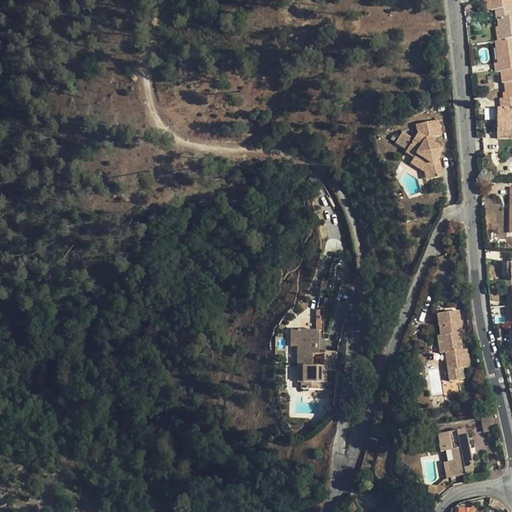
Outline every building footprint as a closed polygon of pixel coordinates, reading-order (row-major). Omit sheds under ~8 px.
[(508,99),(511,97),(511,13),(511,9),(511,8),(511,0),(489,0),(491,11),(495,11),(497,28),(499,41),(497,42),(494,42),(497,64),(493,64),(495,74),(500,73),(501,84),(506,83),(508,99)] [(511,97),(508,99),(499,100),(500,110),(511,110),(511,97)] [(511,110),(500,110),(485,110),(485,120),(497,120),(497,132),(511,132),(511,110)] [(429,168),(432,179),(442,176),(439,163),(435,160),(441,149),(432,143),(435,138),(435,137),(441,135),(438,120),(415,125),(417,133),(413,139),(402,132),(395,142),(415,155),(423,160),(421,163),(429,168)] [(425,180),(432,179),(429,168),(421,163),(423,160),(415,155),(410,164),(423,172),(425,180)] [(449,382),(464,380),(463,369),(470,367),(467,349),(462,350),(459,334),(462,333),(458,311),(436,314),(440,336),(437,336),(439,354),(445,353),(449,382)] [(318,330),(293,330),(293,340),(297,340),(297,347),(297,367),(301,367),(302,390),(323,390),(323,383),(326,383),(326,371),(338,370),(338,352),(324,352),(324,354),(318,354),(318,330)] [(483,432),(498,429),(495,415),(480,418),(483,432)] [(446,451),(448,462),(450,478),(465,475),(468,474),(470,473),(472,471),(472,470),(473,469),(473,468),(467,435),(466,433),(465,432),(464,431),(463,430),(460,430),(456,431),(437,434),(440,452),(446,451)] [(488,506),(496,511),(498,509),(500,506),(499,504),(494,501),(492,500),(489,500),(488,506)] [(394,511),(385,503),(375,511),(394,511)]
